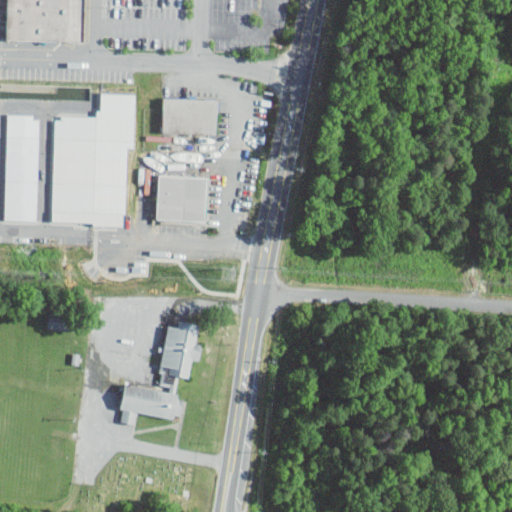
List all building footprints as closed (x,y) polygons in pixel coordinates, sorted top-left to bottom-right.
[(83,0),(83,41),(8,39),(8,0),(83,0)] [(136,92),(101,92),(101,116),(56,115),(54,222),(127,223),(128,146),(135,146),(136,92)] [(217,100),(165,99),(164,131),(216,131),(217,100)] [(6,219),(38,220),(41,115),(8,114),(6,219)] [(208,178),(205,221),(160,217),(163,175),(208,178)] [(75,315),(49,312),(47,328),(74,330),(75,315)] [(123,383),(118,421),(135,423),(137,413),(176,418),(182,376),(192,377),(199,324),(178,321),(177,328),(166,326),(158,383),(169,385),(168,389),(123,383)]
